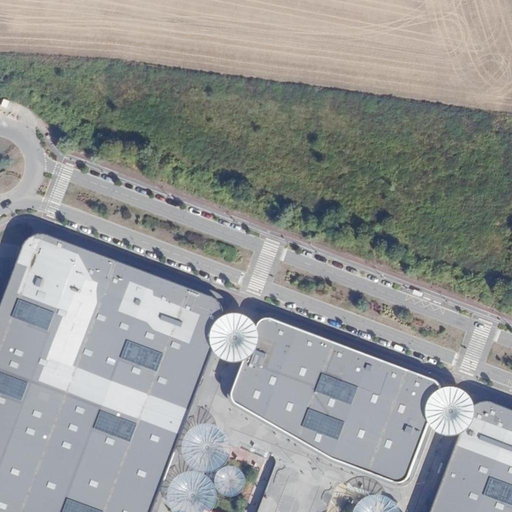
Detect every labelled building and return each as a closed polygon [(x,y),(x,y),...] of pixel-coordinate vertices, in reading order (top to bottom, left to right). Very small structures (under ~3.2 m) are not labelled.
[(234,303),(34,231),(25,253),(102,283),(224,330),(234,303)] [(102,283),(25,253),(0,317),(0,511),(156,511),(190,416),(69,369),(102,283)] [(190,416),(224,330),(102,283),(69,369),(190,416)] [(304,334),(271,321),(261,347),(294,360),(304,334)] [(324,341),(304,334),(294,360),(314,368),(324,341)] [(324,341),(314,368),(336,376),(346,350),(324,341)] [(256,409),(272,417),(294,360),(261,347),(243,391),(247,400),(256,409)] [(346,350),(336,376),(431,414),(441,387),(346,350)] [(410,471),(431,414),(336,376),(314,368),(294,360),(272,417),(338,452),(399,478),(410,471)] [(511,511),(511,412),(476,399),(434,511),(511,511)]
